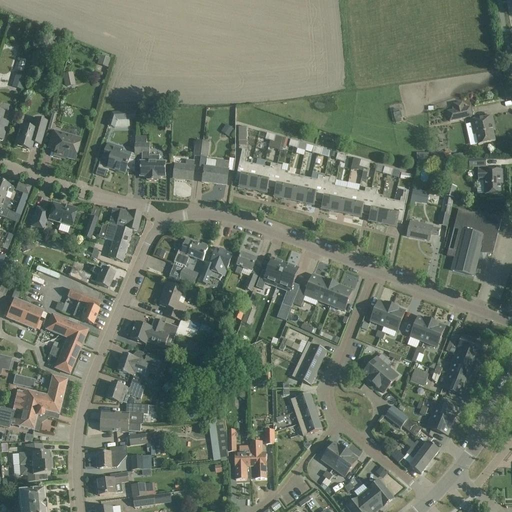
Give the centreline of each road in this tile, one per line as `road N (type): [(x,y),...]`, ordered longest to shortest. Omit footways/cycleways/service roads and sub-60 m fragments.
road 1 (residential): [(374,271),(230,218),(182,214),(163,222)]
road 2 (residential): [(506,322),(467,415),(415,489)]
road 3 (residential): [(88,385),(148,239),(163,222)]
road 4 (residential): [(163,222),(151,210),(0,163)]
road 5 (residential): [(374,271),(331,379),(339,421)]
road 6 (residential): [(506,322),(374,271)]
road 7 (residential): [(80,511),(76,463),(88,385)]
